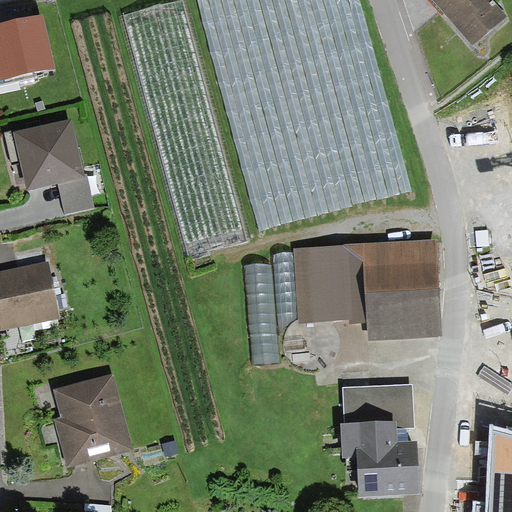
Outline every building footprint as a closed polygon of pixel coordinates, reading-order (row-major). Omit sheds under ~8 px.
[(494,0),(446,0),(478,44),(509,21),(494,0)] [(41,24),(0,32),(0,72),(2,83),(51,72),(41,24)] [(69,128),(17,140),(28,189),(80,177),(69,128)] [(439,255),(299,254),(299,339),(438,339),(439,255)] [(58,263),(0,273),(0,314),(4,340),(70,328),(58,263)] [(115,380),(58,387),(68,462),(125,454),(115,380)] [(415,393),(343,394),(345,493),(417,491),(415,393)] [(485,511),(511,511),(511,431),(490,425),(485,511)]
